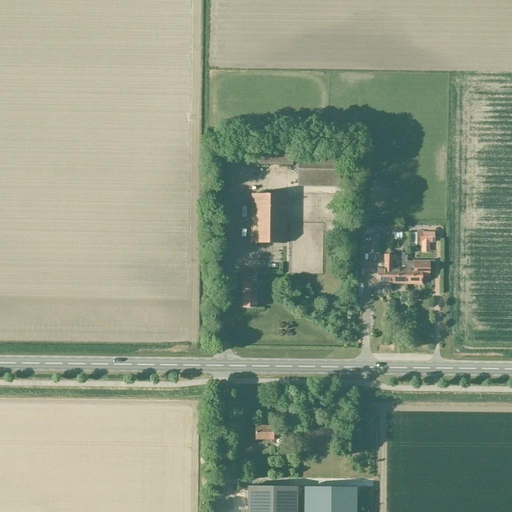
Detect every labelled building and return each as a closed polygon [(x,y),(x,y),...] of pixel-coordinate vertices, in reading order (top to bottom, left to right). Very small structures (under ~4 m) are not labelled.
[(292,166),(292,145),(252,145),(252,165),(292,166)] [(298,153),(298,186),(340,187),(341,154),(298,153)] [(286,244),(287,195),(252,195),(251,243),(286,244)] [(361,254),(372,254),(378,254),(378,236),(361,236),(361,254)] [(275,264),(276,253),(265,252),(265,264),(275,264)] [(392,284),(392,269),(392,255),(384,255),(384,269),(378,268),(377,268),(377,284),(392,284)] [(406,284),(407,261),(407,256),(401,256),(401,269),(392,269),(392,284),(406,284)] [(429,261),(416,261),(407,261),(406,284),(421,284),(421,277),(429,277),(429,261)] [(242,289),(241,308),(255,309),(256,290),(252,290),(252,283),(242,283),(242,289)] [(280,437),(280,427),(273,427),(255,426),(255,440),(273,440),(273,437),(280,437)] [(247,511),(295,511),(296,487),(248,487),(247,511)] [(353,511),(354,487),(305,487),(305,511),(353,511)]
